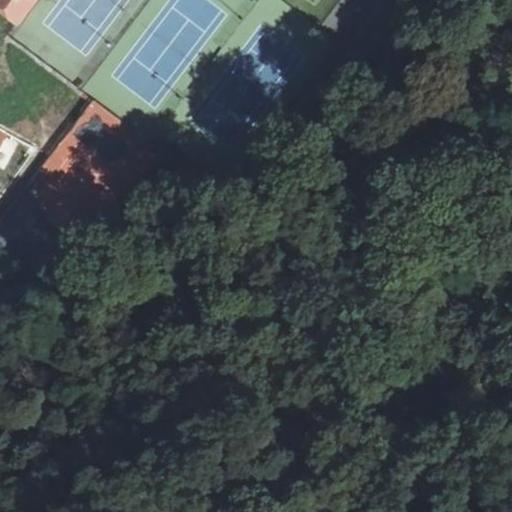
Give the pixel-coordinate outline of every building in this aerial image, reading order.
[(0,0),(0,6),(17,19),(31,0),(0,0)] [(412,0),(387,0),(386,2),(415,24),(425,10),(412,0)] [(415,24),(386,2),(347,53),(375,75),(415,24)] [(0,152),(0,174),(14,159),(0,152)] [(0,229),(21,243),(56,188),(34,174),(0,225),(0,229)]
